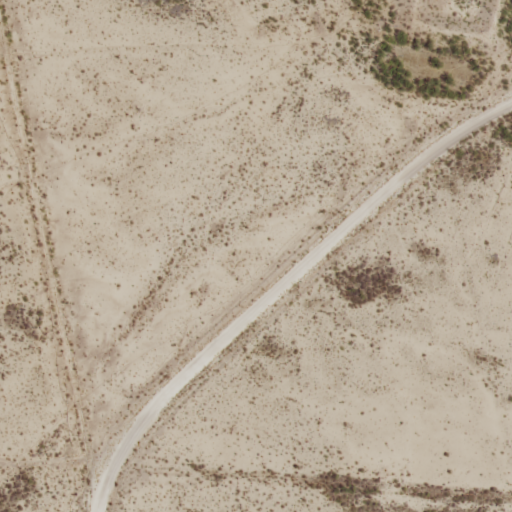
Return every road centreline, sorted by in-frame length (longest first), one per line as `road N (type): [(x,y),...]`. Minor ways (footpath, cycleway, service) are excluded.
road 1 (track): [(511,58),(384,126),(280,201),(195,305),(85,511)]
road 2 (track): [(89,506),(0,140)]
